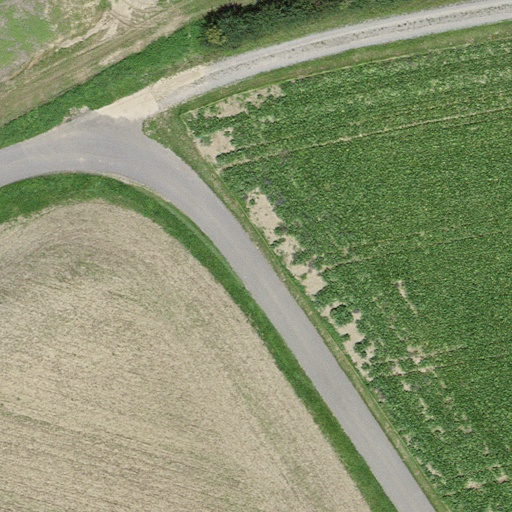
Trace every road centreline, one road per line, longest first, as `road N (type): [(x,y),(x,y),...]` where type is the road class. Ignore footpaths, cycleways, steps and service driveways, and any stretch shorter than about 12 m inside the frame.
road 1 (track): [(445,511),(215,168),(82,130),(0,166)]
road 2 (track): [(479,0),(253,34),(82,130)]
